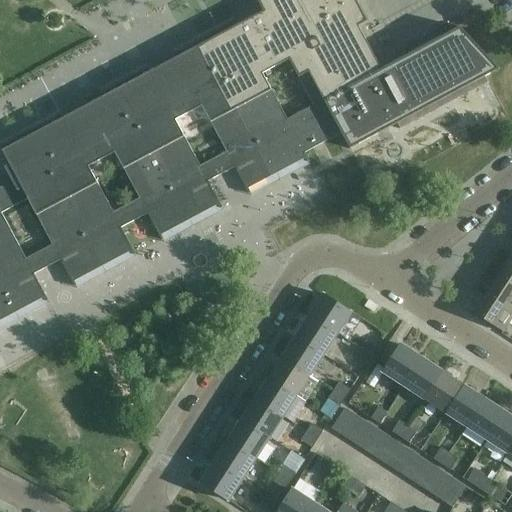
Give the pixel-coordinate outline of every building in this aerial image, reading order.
[(147,68),(87,100),(92,110),(65,124),(60,114),(0,146),(0,147),(9,164),(5,166),(12,181),(0,187),(0,319),(45,296),(33,274),(60,259),(72,282),(132,250),(120,227),(147,213),(159,235),(219,203),(207,181),(234,167),(246,189),(306,157),(304,153),(341,133),(349,149),(396,123),(399,129),(487,82),(484,77),(489,74),(480,56),(475,59),(467,43),(472,41),(459,27),(438,38),(438,39),(380,69),(358,26),(367,21),(355,0),(256,0),(266,17),(239,31),(234,21),(174,54),(179,64),(152,78),(147,68)] [(511,259),(510,258),(498,276),(511,284),(511,259)] [(511,284),(498,276),(486,294),(511,310),(511,284)] [(324,293),(310,315),(337,332),(351,311),(324,293)] [(511,316),(511,310),(486,294),(474,313),(502,331),(511,316)] [(310,315),(297,335),(323,353),(337,332),(310,315)] [(297,335),(283,356),(310,374),(323,353),(297,335)] [(366,340),(360,348),(372,355),(377,347),(366,340)] [(382,371),(404,385),(422,358),(400,344),(382,371)] [(372,355),(360,348),(355,356),(366,364),(372,355)] [(283,356),(270,377),(296,394),(306,401),(319,380),(310,374),(283,356)] [(422,358),(404,385),(424,399),(442,371),(422,358)] [(442,371),(424,399),(445,412),(463,385),(442,371)] [(270,377),(256,398),(283,415),(296,394),(270,377)] [(339,381),(333,389),(344,397),(350,388),(339,381)] [(463,385),(445,412),(466,426),(484,398),(463,385)] [(344,397),(333,389),(328,398),(339,405),(344,397)] [(256,398),(243,418),(269,436),(283,415),(256,398)] [(484,398),(466,426),(487,439),(504,412),(484,398)] [(378,423),(386,412),(378,407),(370,418),(378,423)] [(331,428),(341,435),(354,415),(344,408),(331,428)] [(511,416),(504,412),(487,439),(507,453),(511,445),(511,416)] [(354,415),(341,435),(351,441),(364,421),(354,415)] [(243,418),(229,439),(256,456),(269,436),(243,418)] [(391,432),(399,437),(407,426),(398,420),(391,432)] [(364,421),(351,441),(361,448),(374,428),(364,421)] [(311,423),(306,431),(317,438),(323,430),(311,423)] [(407,426),(399,437),(408,442),(415,431),(407,426)] [(374,428),(361,448),(371,454),(384,434),(374,428)] [(317,438),(306,431),(301,439),(312,447),(317,438)] [(384,434),(371,454),(381,461),(394,441),(384,434)] [(229,439),(216,460),(242,477),(256,456),(229,439)] [(394,441),(381,461),(391,467),(404,447),(394,441)] [(511,445),(507,453),(502,461),(511,466),(511,445)] [(404,447),(391,467),(401,474),(414,454),(404,447)] [(433,459),(441,464),(448,453),(440,447),(433,459)] [(448,453),(441,464),(450,469),(457,458),(448,453)] [(414,454),(401,474),(411,480),(424,460),(414,454)] [(242,477),(216,460),(202,481),(228,499),(242,477)] [(424,460),(411,480),(421,487),(435,467),(424,460)] [(329,477),(336,466),(328,461),(320,472),(329,477)] [(284,464),(279,473),(290,480),(296,472),(284,464)] [(435,467),(421,487),(432,493),(445,473),(435,467)] [(466,480),(473,485),(480,474),(473,469),(466,480)] [(290,480),(279,473),(273,481),(285,488),(290,480)] [(445,473),(432,493),(442,500),(455,480),(445,473)] [(341,485),(350,491),(357,480),(349,474),(341,485)] [(480,474),(473,485),(483,491),(490,480),(480,474)] [(357,480),(350,491),(358,496),(365,485),(357,480)] [(455,480),(442,500),(452,506),(465,486),(455,480)] [(490,480),(483,491),(491,496),(498,485),(490,480)] [(498,485),(491,496),(499,502),(504,505),(511,494),(498,485)] [(276,511),(307,511),(313,502),(292,488),(276,511)] [(271,509),(277,501),(265,493),(260,502),(271,509)] [(383,511),(395,511),(398,507),(390,501),(383,511)] [(328,511),(313,502),(307,511),(328,511)]
